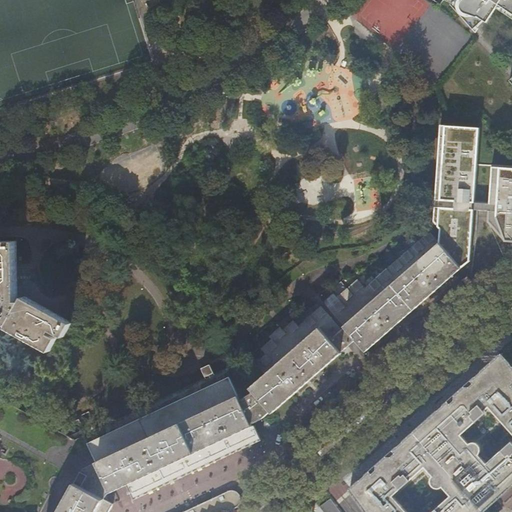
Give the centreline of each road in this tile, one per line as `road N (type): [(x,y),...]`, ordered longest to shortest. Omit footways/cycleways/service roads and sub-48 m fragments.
road 1 (residential): [(511,294),(295,487)]
road 2 (residential): [(295,487),(278,452),(154,511)]
